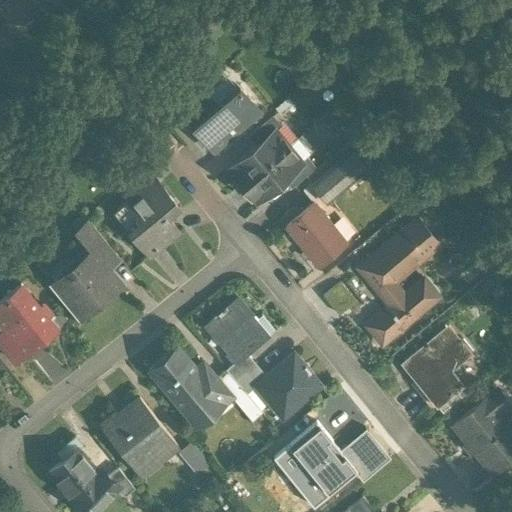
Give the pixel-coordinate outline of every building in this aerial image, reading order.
[(202,84),(178,103),(193,121),(217,102),(202,84)] [(193,121),(192,123),(212,147),(259,109),(238,85),(217,102),(193,121)] [(272,114),(247,135),(255,144),(273,128),(274,130),(280,125),(272,114)] [(255,144),(228,165),(233,171),(232,172),(241,183),(287,146),(274,130),(273,128),(255,144)] [(287,146),(241,183),(250,194),(251,193),(256,199),(283,178),(301,163),(300,161),(287,146)] [(312,184),(311,185),(320,195),(325,201),(364,168),(351,153),(312,184)] [(300,161),(301,163),(283,178),(290,187),(315,167),(306,156),(300,161)] [(152,175),(123,199),(139,218),(127,228),(148,252),(177,228),(164,213),(175,203),(152,175)] [(320,195),(311,185),(312,184),(311,182),(301,191),(310,203),(312,202),(320,195)] [(344,242),(312,202),(310,203),(283,225),(316,264),(344,242)] [(118,255),(88,217),(74,228),(91,248),(92,247),(106,264),(118,255)] [(416,217),(359,265),(389,305),(367,323),(381,340),(437,294),(422,277),(404,293),(393,280),(438,243),(416,217)] [(91,248),(51,282),(76,311),(117,277),(106,264),(92,247),(91,248)] [(477,260),(458,276),(465,285),(484,269),(477,260)] [(355,299),(340,281),(323,295),(338,313),(355,299)] [(55,326),(20,282),(0,298),(0,342),(14,359),(55,326)] [(272,329),(239,290),(203,321),(237,359),(272,329)] [(446,322),(398,360),(434,404),(461,383),(449,367),(469,351),(446,322)] [(194,364),(177,343),(147,367),(195,425),(231,395),(227,390),(228,389),(216,374),(201,358),(194,364)] [(263,374),(253,383),(254,384),(281,416),(320,383),(318,382),(317,382),(307,370),(309,369),(304,363),(302,364),(292,352),(293,351),(292,350),(263,374)] [(255,362),(235,378),(246,391),(254,384),(253,383),(263,374),(255,362)] [(246,391),(225,367),(216,374),(228,389),(227,390),(231,395),(251,418),(261,410),(246,391)] [(493,387),(450,422),(491,472),(511,454),(511,427),(499,411),(507,404),(493,387)] [(136,395),(115,412),(114,410),(97,423),(129,463),(152,444),(160,454),(174,442),(136,395)] [(354,470),(314,421),(285,444),(325,493),(354,470)] [(208,462),(190,438),(177,449),(196,472),(208,462)] [(96,470),(77,446),(48,469),(71,498),(86,511),(90,511),(115,486),(117,484),(106,473),(99,467),(96,470)] [(133,485),(117,464),(106,473),(117,484),(115,486),(123,493),(133,485)] [(381,511),(378,507),(373,511),(361,496),(340,511),(381,511)]
